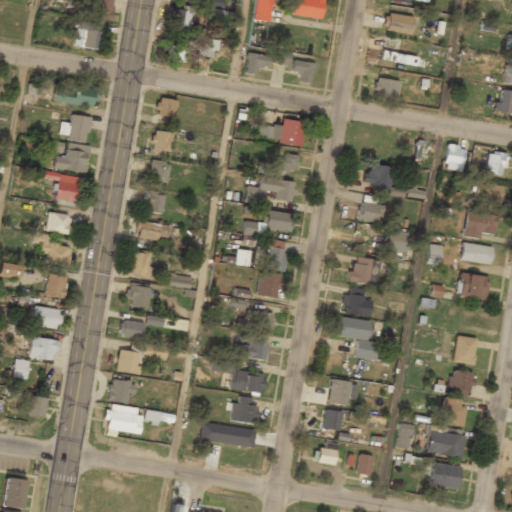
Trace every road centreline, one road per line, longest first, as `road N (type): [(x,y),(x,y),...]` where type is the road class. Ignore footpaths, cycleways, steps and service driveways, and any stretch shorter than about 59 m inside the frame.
road 1 (residential): [(0,52),(511,137)]
road 2 (secondary): [(60,511),(143,0)]
road 3 (residential): [(276,511),(354,0)]
road 4 (residential): [(0,452),(328,511)]
road 5 (residential): [(488,511),(511,340)]
